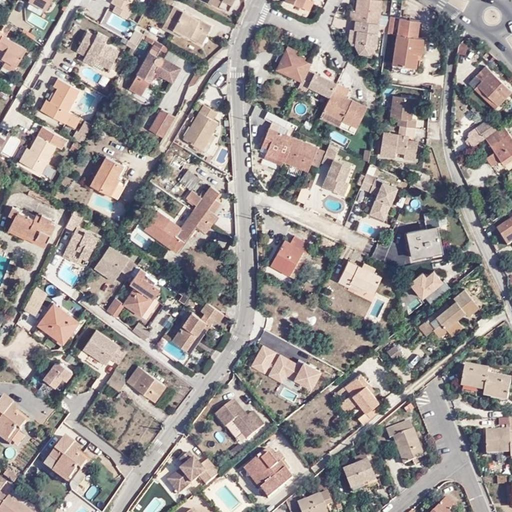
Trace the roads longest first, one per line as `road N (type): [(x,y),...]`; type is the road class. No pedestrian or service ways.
road 1 (unclassified): [(259,0),(238,74),(249,304),(243,328),(116,511)]
road 2 (unclassified): [(476,26),(451,62),(447,151),(511,312)]
road 3 (unknown): [(82,0),(213,66)]
road 4 (unknown): [(213,66),(163,151),(138,163)]
